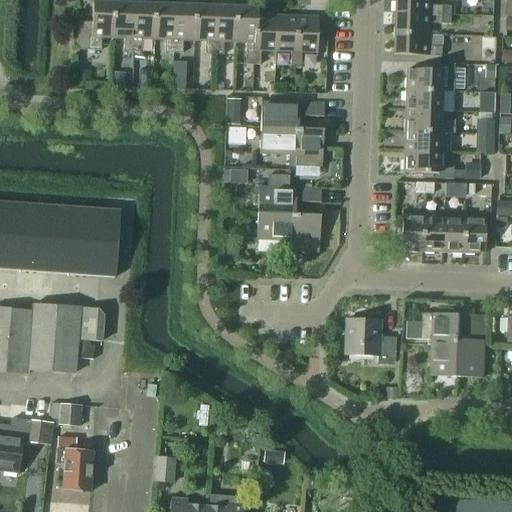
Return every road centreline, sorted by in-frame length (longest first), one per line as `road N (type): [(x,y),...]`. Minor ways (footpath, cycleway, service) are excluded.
road 1 (residential): [(353,277),(361,0)]
road 2 (residential): [(511,283),(353,277)]
road 3 (residential): [(236,313),(314,315),(335,283),(353,277)]
